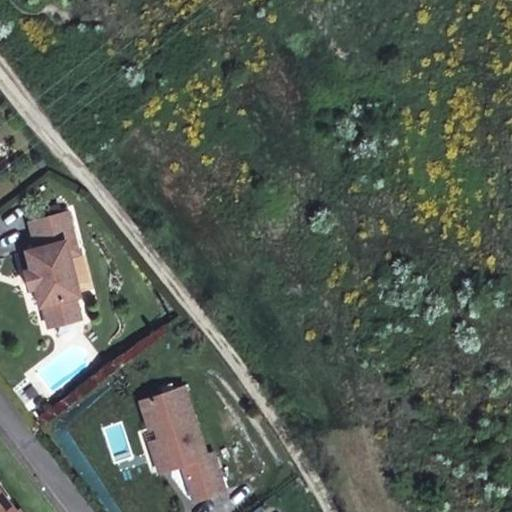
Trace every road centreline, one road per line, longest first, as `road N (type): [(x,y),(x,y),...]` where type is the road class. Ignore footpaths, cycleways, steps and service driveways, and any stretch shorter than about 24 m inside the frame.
road 1 (track): [(328,511),(270,414),(0,56)]
road 2 (residential): [(0,413),(77,511)]
